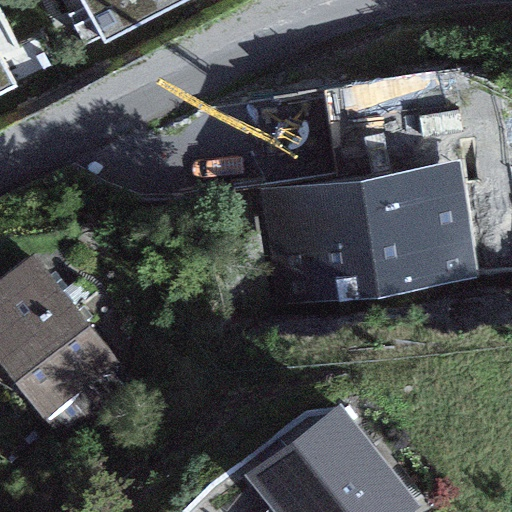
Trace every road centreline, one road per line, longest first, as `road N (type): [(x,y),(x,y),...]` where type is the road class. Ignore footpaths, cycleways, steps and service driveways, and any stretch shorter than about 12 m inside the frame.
road 1 (trunk): [(427,0),(0,345)]
road 2 (residential): [(344,0),(0,156)]
